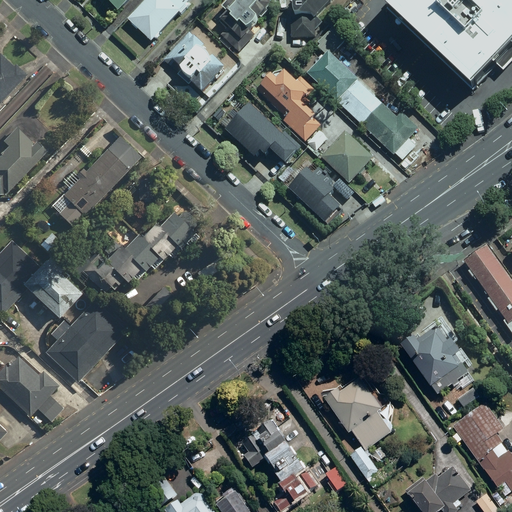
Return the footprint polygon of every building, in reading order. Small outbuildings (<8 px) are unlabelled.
[(133,0),(111,0),(123,11),(127,6),(133,0)] [(156,43),(183,13),(185,14),(192,6),(191,4),(194,0),(149,0),(131,20),(156,43)] [(233,0),(227,7),(231,11),(232,12),(224,20),(236,31),(243,23),(246,25),(249,22),(256,29),(267,18),(259,11),(269,0),(233,0)] [(298,0),(290,9),(322,37),(332,26),(322,17),(337,0),(298,0)] [(511,42),(511,0),(391,0),(382,10),(466,90),(511,42)] [(404,164),(418,148),(410,140),(421,129),(404,112),(400,116),(335,53),(349,39),(335,26),(317,45),(329,56),(311,74),(404,164)] [(165,59),(193,86),(196,83),(206,92),(231,67),(193,30),(165,59)] [(0,100),(3,104),(29,77),(2,52),(0,54),(0,100)] [(332,139),(322,128),(327,124),(306,103),(318,91),(304,76),(300,79),(290,69),(281,78),(277,73),(259,90),(288,120),(286,122),(307,143),(309,141),(319,152),(332,139)] [(272,159),(285,173),(306,152),(310,149),(289,127),(286,130),(256,99),(223,131),(256,165),(263,158),(268,163),(272,159)] [(377,158),(338,120),(328,131),(338,141),(323,156),(352,184),(377,158)] [(0,194),(8,195),(11,191),(50,150),(39,140),(37,142),(20,126),(5,142),(11,147),(0,158),(0,194)] [(78,174),(76,172),(65,183),(70,188),(54,205),(75,226),(87,214),(88,215),(144,157),(121,135),(89,170),(86,167),(78,174)] [(289,179),(279,168),(271,174),(281,186),(289,179)] [(330,180),(331,178),(328,174),(326,177),(321,172),(315,179),(309,173),(292,190),(330,228),(356,202),(349,195),(345,198),(340,192),(332,192),(330,193),(328,190),(334,184),(330,180)] [(154,176),(140,176),(140,200),(154,200),(154,176)] [(201,233),(178,210),(164,223),(161,220),(147,234),(143,230),(127,246),(124,243),(110,257),(105,252),(86,270),(110,295),(128,277),(135,284),(149,270),(152,273),(181,245),(185,249),(201,233)] [(63,240),(54,231),(42,244),(51,252),(63,240)] [(52,258),(44,267),(13,238),(0,251),(0,313),(4,317),(32,288),(62,317),(86,292),(52,258)] [(511,275),(491,244),(466,261),(474,270),(471,271),(511,334),(511,275)] [(177,294),(169,285),(143,308),(152,317),(177,294)] [(98,300),(47,350),(80,382),(130,332),(98,300)] [(461,391),(477,380),(461,355),(465,353),(455,338),(451,341),(442,327),(422,340),(419,336),(406,345),(440,396),(457,385),(461,391)] [(42,425),(48,418),(52,422),(66,407),(53,394),(57,390),(62,385),(46,369),(42,374),(20,353),(0,373),(0,384),(32,416),(42,425)] [(370,451),(396,433),(383,413),(386,411),(361,375),(329,397),(353,433),(356,431),(370,451)] [(483,397),(477,388),(459,400),(465,409),(483,397)] [(486,403),(454,428),(502,489),(508,483),(511,488),(511,454),(498,436),(506,430),(486,403)] [(281,488),(285,493),(275,502),(283,511),(297,500),(301,504),(323,486),(309,470),(311,469),(300,456),(303,454),(292,442),(294,440),(275,418),(244,444),(250,451),(244,456),(257,470),(267,461),(286,484),(281,488)] [(0,441),(10,431),(0,420),(0,441)] [(365,448),(354,456),(376,488),(387,480),(365,448)] [(340,467),(329,474),(341,492),(352,485),(340,467)] [(407,492),(422,511),(445,511),(446,511),(459,511),(462,510),(457,503),(473,490),(456,468),(443,478),(440,474),(431,481),(427,476),(407,492)] [(181,494),(173,484),(164,491),(172,502),(181,494)] [(255,511),(239,488),(219,502),(226,511),(255,511)] [(171,511),(214,511),(201,494),(186,504),(183,501),(171,510),(171,511)] [(492,494),(480,503),(487,511),(505,511),(506,511),(492,494)]
